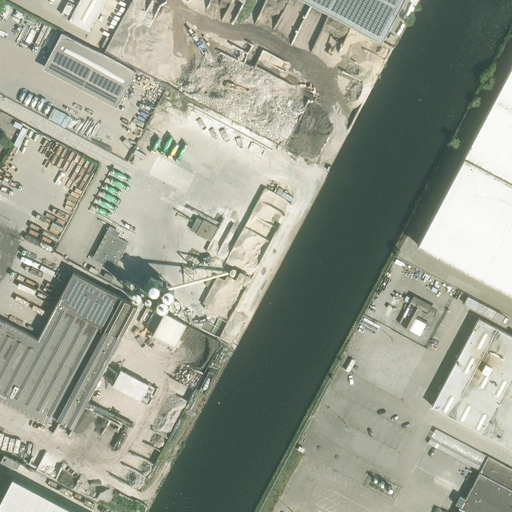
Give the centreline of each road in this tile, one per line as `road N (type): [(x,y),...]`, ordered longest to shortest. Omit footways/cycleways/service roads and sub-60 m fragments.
road 1 (unknown): [(511,47),(414,237),(429,263),(511,307)]
road 2 (unknown): [(416,447),(333,403),(345,387),(413,410)]
road 3 (unknown): [(408,511),(334,476),(308,506),(319,511)]
